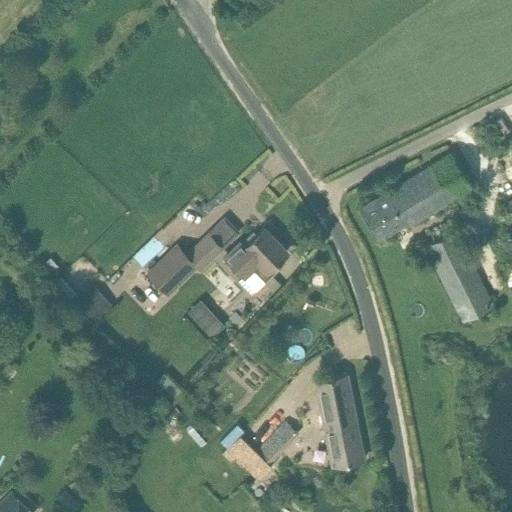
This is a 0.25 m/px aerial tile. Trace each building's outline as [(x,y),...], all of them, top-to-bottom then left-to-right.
[(456,150),(470,181),(495,166),(496,170),(511,161),(511,119),(481,137),(480,135),(456,150)] [(452,152),(378,195),(361,205),(381,238),(406,223),(408,226),(473,188),(452,152)] [(511,197),(498,205),(509,225),(511,223),(511,197)] [(240,241),(225,256),(244,276),(259,261),(267,270),(287,251),(264,227),(256,235),(253,232),(244,240),(247,243),(244,246),(240,241)] [(457,228),(443,235),(425,244),(463,321),(495,305),(457,228)] [(148,273),(151,276),(131,297),(144,311),(166,291),(167,293),(196,265),(199,268),(222,245),(209,232),(187,254),(177,244),(148,273)] [(511,258),(499,264),(511,291),(511,290),(511,258)] [(93,319),(110,301),(96,287),(79,306),(93,319)] [(198,297),(185,309),(209,335),(222,323),(198,297)] [(351,316),(324,328),(333,346),(359,334),(351,316)] [(315,380),(331,464),(364,458),(347,374),(315,380)] [(286,420),(256,450),(241,434),(223,452),(232,461),(236,457),(259,480),(273,467),(270,464),(300,433),(286,420)] [(0,511),(32,511),(33,511),(12,492),(0,503),(0,511)]
